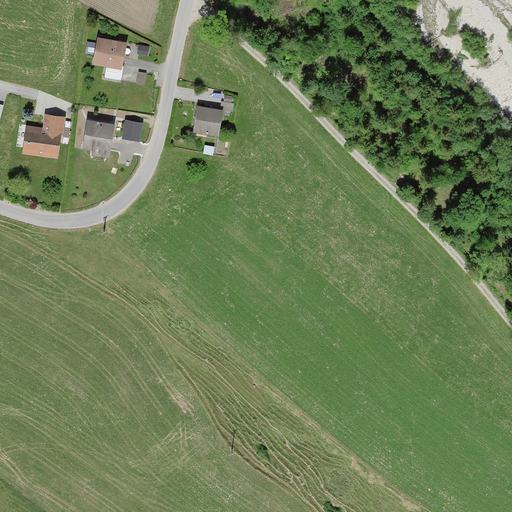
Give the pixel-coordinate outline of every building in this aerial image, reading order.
[(92,64),(123,68),(127,40),(96,36),(92,64)] [(138,82),(145,83),(147,70),(139,69),(138,82)] [(192,132),(219,136),(223,111),(197,107),(192,132)] [(23,155),(58,159),(64,116),(43,114),(41,128),(26,126),(23,155)] [(91,155),(109,157),(114,124),(86,119),(82,148),(92,149),(91,155)] [(122,140),(139,142),(142,123),(125,121),(122,140)]
